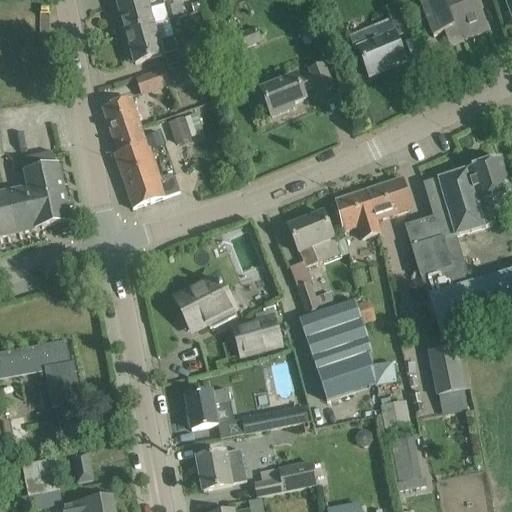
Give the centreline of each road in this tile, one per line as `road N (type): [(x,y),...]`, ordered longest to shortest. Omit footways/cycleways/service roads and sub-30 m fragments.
road 1 (tertiary): [(109,246),(255,202),(511,82)]
road 2 (tertiary): [(161,511),(109,246)]
road 3 (tertiary): [(109,246),(65,0)]
